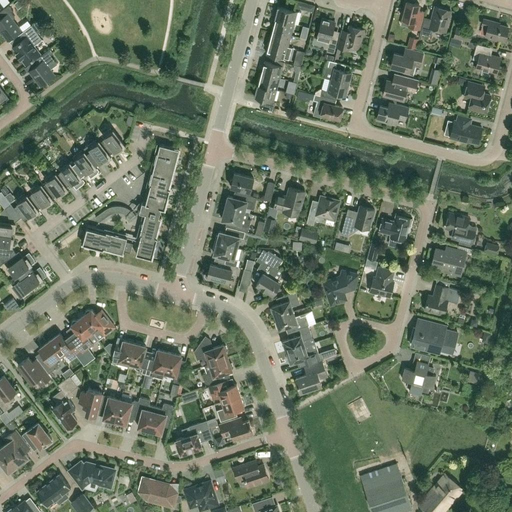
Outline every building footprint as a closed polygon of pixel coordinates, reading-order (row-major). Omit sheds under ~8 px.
[(405,9),(401,24),(419,29),(424,10),(418,9),(419,4),(413,2),(414,0),(412,0),(405,0),(403,8),(405,9)] [(0,29),(8,40),(21,30),(13,19),(14,18),(15,15),(11,11),(13,10),(9,4),(0,10),(0,29)] [(301,12),(297,11),(278,6),(275,18),(294,23),(298,24),(301,12)] [(445,31),(451,10),(435,6),(432,19),(424,17),(420,33),(431,36),(433,28),(445,31)] [(291,35),(294,23),(275,18),(276,19),(273,30),(291,35)] [(335,21),(322,18),(317,37),(325,40),(323,48),(327,49),(327,51),(334,53),(338,36),(332,34),(335,21)] [(488,26),(485,35),(505,40),(508,27),(495,23),(495,22),(484,19),(482,24),(488,26)] [(22,39),(12,46),(17,52),(16,53),(20,58),(21,58),(26,64),(40,53),(34,45),(42,39),(31,25),(18,34),(22,39)] [(342,31),(338,47),(336,54),(339,55),(341,48),(348,49),(349,45),(359,48),(364,29),(349,25),(347,33),(342,31)] [(469,41),(472,31),(457,27),(454,37),(469,41)] [(288,46),(291,35),(273,30),(270,41),(288,46)] [(418,39),(411,37),(408,46),(416,48),(418,39)] [(285,58),(288,46),(270,41),(267,53),(285,58)] [(488,46),(477,43),(473,59),(478,60),(476,68),(482,70),(481,74),(490,76),(491,72),(496,74),(500,57),(487,54),(488,46)] [(34,76),(41,85),(55,75),(50,69),(57,64),(50,54),(53,52),(50,48),(30,63),(33,67),(30,70),(35,76),(34,76)] [(394,52),(391,66),(410,71),(412,64),(420,66),(423,52),(410,49),(408,56),(394,52)] [(280,78),(283,66),(284,62),(273,59),(272,63),(265,61),(261,73),(280,78)] [(342,63),(329,60),(328,66),(327,66),(324,77),(349,84),(352,72),(340,69),(342,63)] [(277,89),(280,78),(261,73),(258,84),(257,84),(277,89)] [(387,80),(383,94),(404,100),(408,85),(415,88),(418,79),(404,75),(402,84),(387,80)] [(346,95),(349,84),(324,77),(321,89),(320,88),(316,91),(315,93),(327,97),(333,98),(334,92),(346,95)] [(486,112),(490,95),(479,92),(481,85),(468,81),(464,97),(471,99),(468,108),(486,112)] [(274,101),(277,89),(257,84),(254,96),(274,101)] [(0,104),(9,97),(0,85),(0,104)] [(325,102),(327,97),(315,93),(313,99),(317,100),(316,106),(314,114),(322,116),(322,114),(339,119),(343,107),(325,102)] [(394,109),(380,105),(377,119),(396,124),(397,118),(405,120),(409,107),(395,103),(394,109)] [(468,140),(478,142),(482,127),(469,124),(471,118),(458,115),(457,121),(454,120),(450,137),(467,141),(468,140)] [(111,131),(110,129),(102,135),(105,138),(100,142),(110,154),(117,149),(119,151),(125,146),(125,144),(113,129),(111,131)] [(110,154),(100,142),(99,140),(97,142),(96,140),(89,144),(83,149),(96,167),(97,167),(95,165),(103,159),(104,162),(111,156),(110,154)] [(179,149),(163,144),(160,144),(159,144),(154,165),(174,170),(176,162),(173,161),(174,157),(177,158),(179,149)] [(96,167),(83,149),(83,150),(84,152),(83,153),(81,151),(74,157),(76,160),(72,164),(70,162),(82,178),(81,176),(89,170),(90,172),(96,167)] [(82,178),(70,162),(68,163),(67,162),(59,168),(62,171),(57,175),(56,173),(68,189),(66,187),(74,181),(76,183),(82,178)] [(172,178),(174,170),(154,165),(150,183),(169,188),(171,182),(168,181),(169,177),(172,178)] [(68,189),(56,173),(54,174),(51,171),(44,177),(48,182),(43,186),(41,184),(53,200),(54,200),(52,198),(60,192),(61,194),(68,189)] [(250,191),(254,178),(234,173),(233,179),(231,180),(230,183),(231,185),(231,186),(250,191)] [(275,183),(268,181),(264,199),(270,201),(275,183)] [(53,200),(41,184),(40,185),(38,183),(31,189),(33,193),(29,197),(38,209),(45,203),(47,205),(53,200)] [(170,188),(169,188),(150,183),(149,184),(150,184),(145,203),(142,202),(141,207),(160,212),(161,208),(165,209),(167,201),(164,201),(165,197),(168,197),(170,188)] [(284,209),(283,211),(299,215),(305,191),(289,187),(287,196),(277,194),(274,207),(284,209)] [(242,199),(228,196),(227,199),(225,199),(223,207),(244,212),(245,207),(254,209),(257,197),(243,193),(242,199)] [(38,209),(29,197),(27,195),(25,196),(24,194),(16,200),(19,204),(14,208),(21,217),(23,220),(31,214),(33,216),(39,211),(38,209)] [(317,210),(310,208),(307,222),(314,224),(315,220),(326,223),(327,217),(335,219),(340,200),(321,195),(317,210)] [(14,222),(21,217),(14,208),(11,204),(5,209),(1,212),(0,213),(0,232),(11,234),(12,231),(14,231),(15,223),(14,222)] [(348,235),(361,227),(369,229),(375,209),(360,205),(358,211),(348,208),(341,234),(348,235)] [(159,217),(160,212),(141,207),(139,212),(145,214),(140,232),(156,237),(158,231),(155,230),(156,226),(159,226),(161,217),(159,217)] [(248,232),(251,220),(247,219),(249,213),(244,212),(223,207),(221,215),(223,215),(222,219),(236,223),(234,228),(245,231),(248,232)] [(450,212),(446,227),(454,229),(452,237),(472,243),(476,227),(467,225),(469,217),(450,212)] [(394,221),(382,218),(379,230),(391,234),(390,237),(405,240),(410,219),(396,215),(394,221)] [(267,216),(263,229),(273,231),(277,218),(267,216)] [(244,238),(245,231),(234,228),(226,226),(225,232),(220,231),(219,233),(216,234),(215,242),(237,248),(240,237),(244,238)] [(104,248),(108,232),(106,231),(106,232),(87,227),(83,243),(92,246),(92,243),(96,244),(96,247),(103,249),(104,248)] [(302,227),(299,239),(314,243),(317,231),(302,227)] [(11,237),(11,234),(0,232),(0,259),(3,263),(7,260),(16,253),(10,246),(12,246),(13,237),(11,237)] [(127,237),(108,232),(104,248),(110,249),(110,246),(114,248),(114,250),(123,253),(123,250),(130,252),(133,242),(126,241),(127,237)] [(157,237),(156,237),(140,232),(140,234),(141,234),(136,253),(152,258),(154,248),(152,248),(153,244),(155,244),(157,237)] [(234,259),(237,248),(215,242),(213,249),(215,251),(214,254),(226,257),(225,263),(236,266),(238,260),(234,259)] [(499,246),(487,243),(485,250),(497,253),(499,246)] [(377,247),(371,245),(368,258),(374,260),(377,247)] [(460,274),(465,255),(466,252),(457,249),(456,253),(436,248),(432,264),(444,267),(444,269),(460,274)] [(19,251),(16,253),(7,260),(10,265),(6,268),(12,276),(14,274),(15,276),(32,264),(27,257),(25,259),(19,251)] [(263,273),(256,284),(273,294),(280,282),(272,277),(279,265),(265,256),(257,269),(263,273)] [(236,275),(238,266),(236,266),(225,263),(219,261),(218,265),(210,263),(208,271),(206,273),(205,275),(207,278),(209,279),(212,277),(229,282),(231,274),(236,275)] [(32,264),(15,276),(16,276),(17,275),(21,279),(17,282),(12,286),(21,298),(28,292),(27,290),(43,278),(38,272),(36,273),(30,265),(32,264)] [(370,291),(390,296),(394,281),(391,281),(394,270),(379,266),(376,277),(374,276),(370,291)] [(422,274),(432,276),(434,270),(424,267),(422,274)] [(244,268),(241,282),(248,284),(252,270),(244,268)] [(347,286),(354,288),(358,274),(343,270),(341,276),(324,282),(331,304),(346,299),(343,290),(347,288),(347,286)] [(428,294),(424,309),(444,314),(448,300),(457,302),(460,290),(449,287),(436,283),(433,296),(428,294)] [(272,306),(275,317),(294,311),(292,306),(300,303),(296,291),(283,296),(285,301),(272,306)] [(100,320),(92,309),(81,316),(93,332),(98,327),(104,335),(115,327),(107,315),(100,320)] [(306,315),(300,317),(300,315),(295,316),(294,311),(275,317),(279,329),(294,324),(296,329),(308,325),(309,325),(306,315)] [(87,336),(93,332),(81,316),(71,324),(74,329),(69,333),(74,340),(82,351),(83,351),(90,361),(95,357),(88,347),(93,343),(87,336)] [(452,353),(458,332),(445,329),(446,325),(428,321),(425,332),(415,330),(411,345),(439,352),(440,349),(452,353)] [(313,337),(312,337),(308,325),(296,329),(295,330),(297,335),(283,340),(283,341),(282,342),(282,344),(283,345),(284,346),(285,346),(287,351),(315,342),(313,337)] [(82,351),(74,340),(69,344),(60,333),(49,341),(61,355),(65,352),(71,359),(82,351)] [(129,366),(135,343),(124,340),(122,346),(116,344),(111,362),(129,366)] [(55,359),(61,355),(49,341),(39,349),(47,359),(42,363),(49,373),(60,365),(55,359)] [(228,357),(223,344),(208,349),(206,345),(201,341),(194,351),(197,359),(203,358),(203,359),(208,358),(210,363),(228,357)] [(291,363),(298,360),(300,366),(321,359),(315,342),(287,351),(289,356),(288,357),(287,359),(288,360),(289,362),(291,362),(291,363)] [(146,346),(135,343),(129,366),(130,362),(136,364),(135,367),(136,369),(146,372),(148,362),(149,360),(143,358),(146,346)] [(159,370),(164,371),(169,352),(158,349),(154,364),(148,362),(146,372),(145,374),(142,386),(149,388),(152,376),(157,377),(159,370)] [(181,355),(170,352),(164,371),(176,374),(174,381),(180,383),(184,367),(178,366),(181,355)] [(49,373),(42,363),(37,358),(32,362),(29,357),(18,365),(31,382),(36,379),(40,385),(51,376),(49,373)] [(232,370),(228,357),(210,363),(212,369),(207,370),(208,372),(202,374),(205,382),(208,384),(221,380),(219,374),(232,370)] [(308,373),(296,377),(301,391),(322,384),(319,378),(327,375),(322,360),(305,366),(308,373)] [(415,370),(405,367),(403,378),(412,381),(410,390),(420,393),(423,383),(433,386),(435,375),(432,374),(434,368),(427,367),(428,363),(418,360),(415,370)] [(16,391),(4,375),(0,378),(0,404),(5,411),(12,405),(10,402),(14,399),(11,395),(16,391)] [(58,384),(62,390),(68,386),(71,390),(78,386),(70,375),(58,384)] [(220,395),(222,401),(241,395),(237,383),(223,388),(221,382),(209,386),(213,398),(220,395)] [(88,407),(86,412),(96,415),(102,391),(88,388),(87,392),(82,391),(79,401),(84,403),(84,406),(88,407)] [(75,407),(62,390),(53,396),(59,403),(53,408),(58,414),(56,416),(60,421),(62,420),(67,427),(69,425),(71,427),(77,423),(75,421),(77,420),(71,411),(75,407)] [(115,420),(120,399),(103,394),(99,408),(105,409),(103,417),(115,420)] [(244,406),(241,395),(222,401),(224,407),(217,410),(221,421),(233,417),(231,411),(244,406)] [(150,429),(156,407),(149,405),(150,400),(139,397),(138,402),(136,410),(142,411),(138,426),(150,429)] [(135,414),(136,410),(138,402),(132,400),(131,402),(120,399),(115,420),(126,423),(129,413),(135,414)] [(171,419),(174,406),(164,403),(163,409),(156,407),(150,429),(152,430),(152,432),(158,433),(159,432),(161,432),(165,418),(171,419)] [(220,423),(224,436),(232,433),(234,438),(253,432),(249,420),(237,424),(235,418),(220,423)] [(37,442),(41,447),(45,444),(46,446),(52,441),(51,440),(52,439),(39,422),(22,434),(31,446),(37,442)] [(189,426),(192,434),(176,439),(177,443),(175,443),(177,451),(179,450),(180,454),(188,451),(195,449),(202,446),(199,438),(206,435),(201,422),(189,426)] [(9,441),(4,445),(20,466),(26,461),(26,458),(29,456),(20,444),(25,441),(16,429),(6,437),(9,441)] [(20,466),(4,445),(0,447),(0,461),(8,472),(11,470),(13,470),(20,466)] [(256,460),(234,467),(238,479),(245,477),(248,486),(269,479),(264,464),(258,466),(256,460)] [(86,462),(83,465),(81,462),(75,466),(76,468),(71,472),(82,487),(83,486),(94,489),(98,483),(104,485),(104,483),(106,482),(111,483),(115,470),(86,462)] [(361,475),(372,511),(391,511),(411,505),(397,463),(361,475)] [(60,473),(36,491),(47,506),(56,499),(59,503),(68,496),(65,492),(71,487),(60,473)] [(445,473),(418,504),(427,511),(443,511),(463,489),(445,473)] [(152,480),(143,478),(140,491),(149,493),(147,499),(164,504),(164,503),(173,506),(175,499),(178,500),(178,502),(181,502),(181,495),(176,494),(176,492),(167,490),(169,484),(156,481),(157,480),(152,479),(152,480)] [(200,509),(218,504),(210,481),(203,483),(203,482),(195,485),(185,489),(190,504),(194,502),(199,505),(200,509)] [(84,493),(76,499),(85,511),(93,505),(84,493)] [(269,498),(253,503),(255,511),(280,511),(277,504),(272,506),(269,498)] [(11,508),(5,511),(39,511),(41,511),(35,503),(30,506),(25,500),(17,506),(17,505),(13,509),(12,509),(11,508)]
